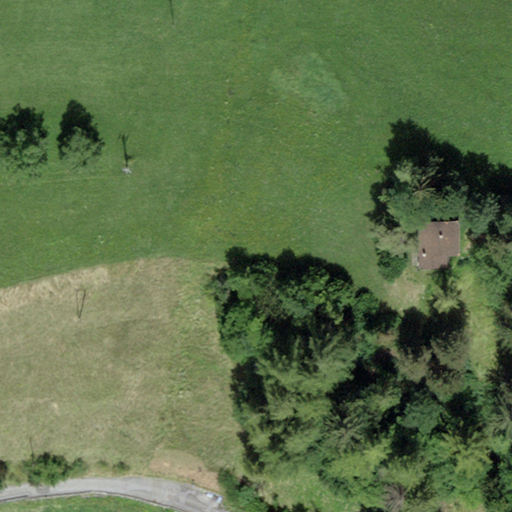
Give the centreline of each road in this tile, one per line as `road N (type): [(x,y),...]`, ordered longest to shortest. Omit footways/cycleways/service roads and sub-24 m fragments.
road 1 (unknown): [(409,511),(467,458),(511,279)]
road 2 (unclassified): [(212,511),(124,487),(0,495)]
